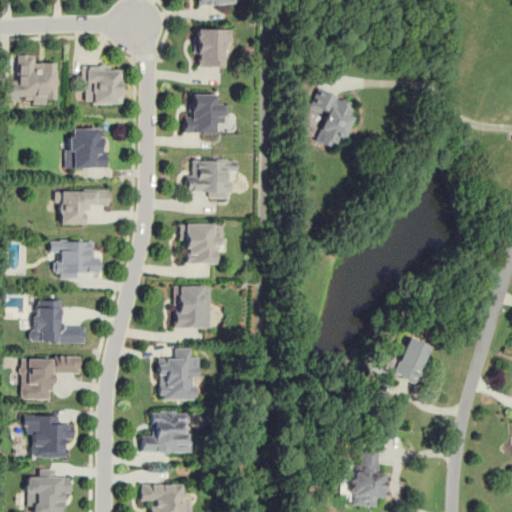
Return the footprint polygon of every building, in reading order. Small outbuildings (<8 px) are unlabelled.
[(226,48),(226,27),(191,27),(191,66),(218,66),(218,48),(226,48)] [(3,102),(54,102),(54,63),(34,63),(34,53),(14,53),(13,76),(3,76),(3,102)] [(119,103),(120,64),(79,64),(79,103),(119,103)] [(355,104),(314,87),(306,105),(324,113),(311,141),(329,148),(333,140),(338,142),(355,104)] [(180,133),(213,133),(213,123),(223,123),(224,103),(213,103),(213,93),(191,92),(190,112),(181,112),(180,133)] [(70,136),(61,136),(61,169),(102,169),(102,134),(98,134),(98,127),(70,127),(70,136)] [(183,189),(202,190),(202,197),(229,198),(229,179),(223,179),(223,170),(232,170),(232,158),(192,157),(192,168),(183,168),(183,189)] [(53,224),(84,224),(84,208),(105,207),(105,187),(53,188),(53,224)] [(219,222),(177,221),(177,248),(184,248),(184,264),(209,264),(209,253),(218,253),(219,222)] [(46,239),(46,251),(56,250),(56,260),(48,260),(48,268),(56,268),(57,278),(96,277),(96,249),(88,249),(88,239),(46,239)] [(170,327),(207,327),(207,284),(170,284),(170,327)] [(81,342),(81,321),(59,321),(59,297),(29,297),(29,342),(81,342)] [(414,378),(427,344),(404,335),(391,369),(414,378)] [(195,399),(195,355),(187,355),(187,347),(173,347),(172,357),(154,357),(154,398),(195,399)] [(17,398),(49,398),(49,374),(75,374),(75,354),(18,354),(17,398)] [(186,452),(186,409),(149,409),(149,432),(138,432),(138,452),(186,452)] [(30,457),(61,457),(61,445),(69,445),(69,423),(58,423),(58,414),(20,414),(20,434),(30,434),(30,457)] [(372,505),(372,496),(381,496),(382,471),(373,471),(374,448),(351,448),(349,504),(372,505)] [(55,466),(34,467),(34,476),(24,476),(24,511),(64,511),(64,476),(55,476),(55,466)] [(147,502),(147,511),(183,511),(183,485),(137,485),(137,502),(147,502)]
